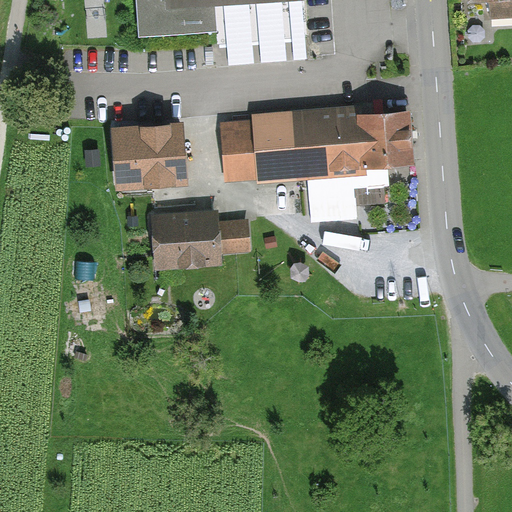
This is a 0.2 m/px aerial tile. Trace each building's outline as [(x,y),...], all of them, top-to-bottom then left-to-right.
[(138,0),(140,36),(216,32),(214,1),(236,0),(138,0)] [(511,0),(473,0),(474,1),(493,0),(493,11),(511,10),(511,0)] [(257,123),(225,124),(228,179),(260,177),(260,183),(308,180),(311,223),(360,220),(359,189),(379,188),(378,163),(416,161),(413,111),(371,114),(371,105),(257,111),(257,123)] [(181,123),(116,129),(119,163),(134,161),(136,184),(186,179),(181,123)] [(218,204),(153,211),(159,271),(227,264),(225,253),(255,249),(251,213),(220,216),(218,204)]
